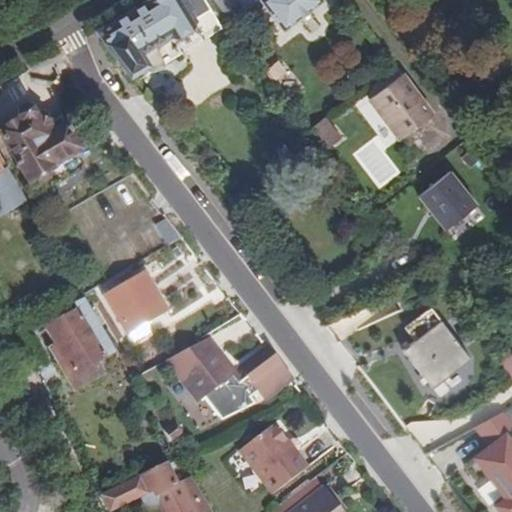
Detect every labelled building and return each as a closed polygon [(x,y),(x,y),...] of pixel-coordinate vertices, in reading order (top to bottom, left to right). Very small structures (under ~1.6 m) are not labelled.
[(148,0),(97,31),(136,81),(221,30),(206,6),(207,6),(203,0),(148,0)] [(323,0),(264,0),(286,29),(323,0)] [(310,129),(325,117),(306,94),(298,100),(295,96),(304,89),(278,57),(263,69),(310,129)] [(436,115),(403,71),(367,99),(401,142),(436,115)] [(46,171),(72,155),(77,153),(57,119),(46,126),(37,124),(30,113),(26,109),(19,110),(16,113),(16,120),(0,130),(0,139),(26,185),(28,184),(47,173),(46,171)] [(325,147),(340,136),(325,117),(310,129),(325,147)] [(81,171),(72,155),(46,171),(47,173),(28,184),(35,197),(81,171)] [(454,170),(422,195),(447,228),(480,203),(454,170)] [(0,217),(25,203),(5,171),(0,173),(0,217)] [(165,218),(157,222),(170,243),(180,237),(165,218)] [(144,274),(104,298),(127,337),(167,313),(144,274)] [(82,300),(72,305),(76,312),(46,329),(60,356),(55,359),(79,399),(107,384),(99,370),(117,359),(82,300)] [(429,311),(419,300),(394,321),(404,332),(429,311)] [(433,392),(470,361),(429,311),(404,332),(413,344),(401,354),(433,392)] [(205,342),(167,360),(196,398),(201,395),(220,419),(253,404),(249,398),(258,392),(265,400),(289,381),(264,348),(239,367),(246,376),(236,382),(205,342)] [(511,429),(511,427),(501,412),(476,429),(488,447),(462,465),(475,484),(486,476),(502,499),(491,506),(495,511),(511,511),(511,443),(506,434),(511,429)] [(294,440),(290,443),(275,424),(238,453),(272,496),(309,468),(297,452),(301,449),(301,444),(299,440),(294,440)] [(160,511),(208,511),(178,461),(101,498),(107,511),(109,511),(138,498),(140,503),(156,503),(160,511)] [(340,511),(323,489),(322,490),(315,479),(271,511),(340,511)]
